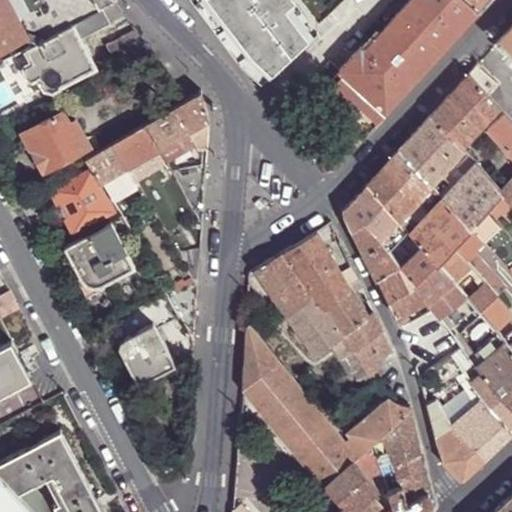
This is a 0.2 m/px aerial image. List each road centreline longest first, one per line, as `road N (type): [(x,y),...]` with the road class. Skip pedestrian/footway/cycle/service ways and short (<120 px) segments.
road 1 (residential): [(326,197),(400,346),(432,459),(459,503)]
road 2 (residential): [(0,224),(159,511)]
road 3 (tertiary): [(508,0),(326,197)]
road 4 (tertiary): [(228,263),(199,511)]
road 5 (tertiary): [(214,68),(234,141),(228,263)]
road 6 (residential): [(214,68),(326,197)]
